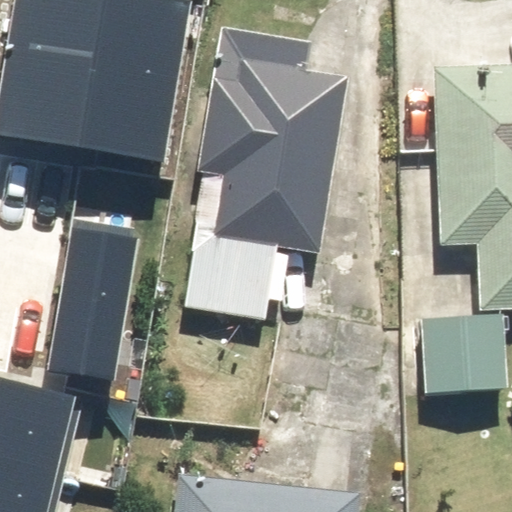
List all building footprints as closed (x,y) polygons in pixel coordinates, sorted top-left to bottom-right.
[(12,0),(0,73),(0,129),(163,157),(190,0),(12,0)] [(270,315),(282,241),(325,247),(353,73),(316,67),(320,38),(227,24),(205,167),(230,171),(221,229),(203,226),(191,303),(270,315)] [(511,60),(440,63),(446,239),(482,238),(485,303),(511,302),(511,60)] [(70,221),(43,364),(112,377),(139,234),(70,221)] [(430,313),(432,387),(511,385),(509,311),(430,313)] [(0,376),(0,511),(48,511),(76,394),(0,376)] [(182,471),(178,511),(360,511),(363,487),(182,471)]
